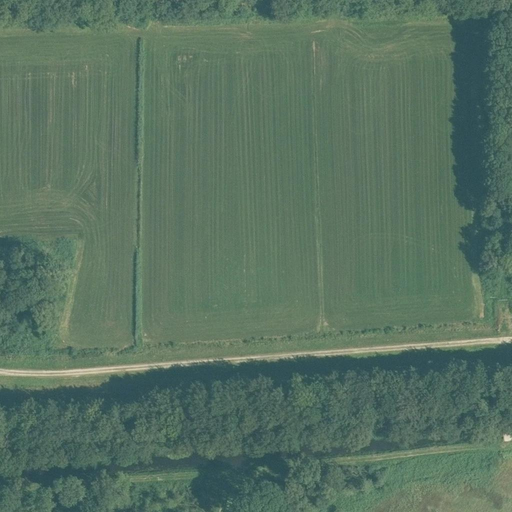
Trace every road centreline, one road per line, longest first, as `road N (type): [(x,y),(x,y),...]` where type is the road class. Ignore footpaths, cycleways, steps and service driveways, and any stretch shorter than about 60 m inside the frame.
road 1 (track): [(0,432),(511,391)]
road 2 (track): [(0,6),(424,0)]
road 3 (track): [(497,0),(510,24),(503,392)]
